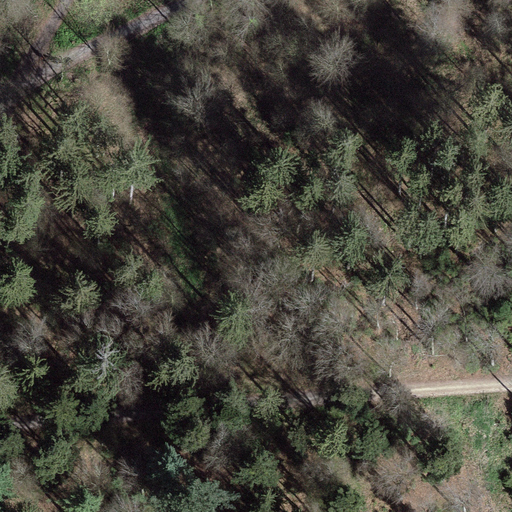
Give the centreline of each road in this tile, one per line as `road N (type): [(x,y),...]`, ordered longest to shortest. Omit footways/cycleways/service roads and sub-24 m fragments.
road 1 (track): [(511,380),(277,388),(0,424)]
road 2 (track): [(0,114),(115,36),(191,0)]
